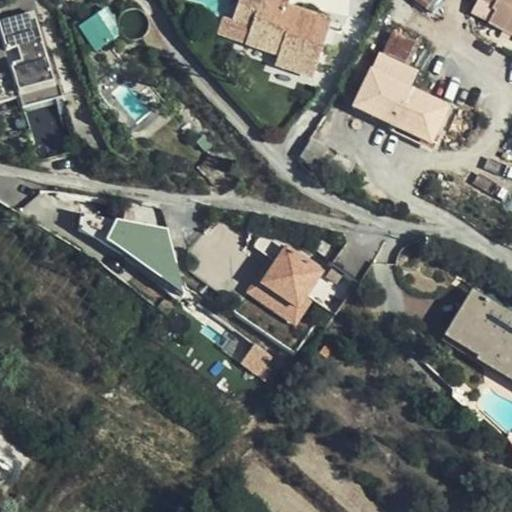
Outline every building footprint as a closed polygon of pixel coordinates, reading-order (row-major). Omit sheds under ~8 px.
[(247,0),(255,4),(245,26),(277,42),(273,53),(309,69),(335,14),(304,0),(247,0)] [(511,43),(511,0),(475,0),(472,8),(489,15),(483,31),(511,43)] [(36,11),(0,20),(0,100),(17,96),(22,112),(51,104),(56,121),(36,126),(43,152),(72,145),(36,11)] [(389,30),(411,40),(417,28),(395,17),(389,30)] [(389,30),(368,75),(399,89),(411,65),(402,60),(411,40),(389,30)] [(368,75),(351,110),(430,147),(446,111),(412,95),(399,89),(368,75)] [(79,234),(108,236),(110,217),(81,214),(79,234)] [(363,263),(326,235),(312,251),(351,279),(363,263)] [(294,311),(320,276),(284,252),(260,288),(294,311)] [(511,343),(474,315),(444,352),(511,404),(511,343)]
